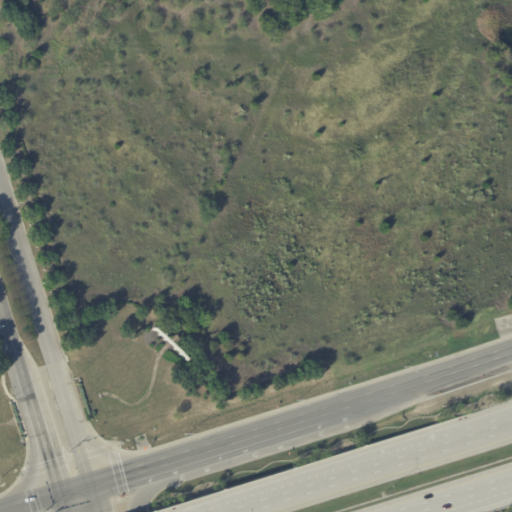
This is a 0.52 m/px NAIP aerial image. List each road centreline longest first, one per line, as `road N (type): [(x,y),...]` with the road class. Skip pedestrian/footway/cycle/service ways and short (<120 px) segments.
road 1 (secondary): [(93,484),(0,193)]
road 2 (motorway): [(511,424),(231,511)]
road 3 (secondary): [(0,300),(60,494)]
road 4 (secondary): [(350,405),(164,463)]
road 5 (secondary): [(511,352),(350,405)]
